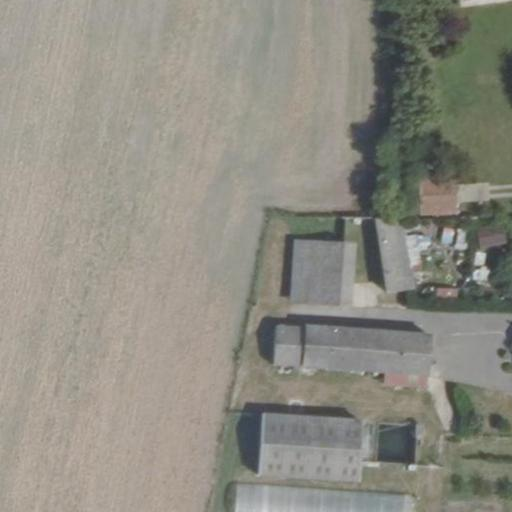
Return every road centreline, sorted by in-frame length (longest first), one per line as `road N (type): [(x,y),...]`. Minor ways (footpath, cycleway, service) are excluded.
road 1 (track): [(234,511),(261,388),(259,337),(279,313),(511,321)]
road 2 (track): [(261,388),(386,409),(436,402)]
